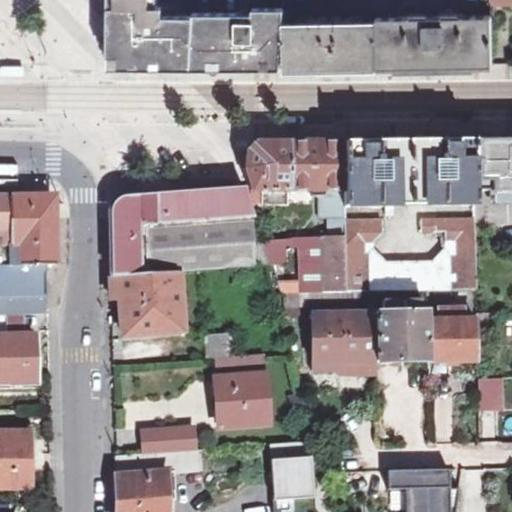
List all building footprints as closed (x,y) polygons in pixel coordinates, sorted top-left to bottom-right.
[(280,69),(282,24),(283,13),(192,9),(192,14),(163,13),(163,3),(158,3),(158,0),(107,0),(107,66),(253,68),(280,69)] [(379,21),(282,24),(284,69),(344,66),(492,63),(491,18),(379,21)] [(511,196),(511,139),(472,140),(473,190),(492,190),(493,197),(511,196)] [(474,225),(474,219),(421,219),(422,230),(443,230),(444,248),(433,261),(382,261),(372,251),(372,241),(380,233),(380,220),(344,220),(344,206),(383,206),(382,215),(391,215),(391,206),(473,204),(473,199),(473,190),(472,140),(257,144),(254,144),(252,146),(251,147),(250,149),(249,152),(249,153),(249,155),(254,165),(246,169),(251,184),(254,194),(261,198),(262,206),(285,206),(285,194),(289,195),(289,201),(309,201),(310,193),(318,193),(318,219),(330,219),(330,238),(299,239),(300,283),(279,284),(282,295),(290,295),(345,294),(373,293),(475,290),(474,248),(474,225)] [(19,181),(0,181),(0,189),(19,189),(19,181)] [(260,235),(254,235),(249,186),(142,195),(123,197),(120,197),(116,199),(114,201),(112,205),(111,206),(110,209),(110,212),(111,299),(121,299),(122,337),(182,333),(179,272),(267,266),(260,235)] [(0,266),(12,266),(11,197),(0,197),(0,266)] [(17,197),(11,197),(12,266),(0,266),(0,315),(12,315),(46,315),(45,265),(55,264),(54,204),(54,202),(53,200),(50,198),(49,197),(47,197),(17,197)] [(267,240),(272,263),(287,262),(286,239),(267,240)] [(373,306),(373,293),(345,294),(290,295),(289,308),(318,308),(318,310),(345,310),(345,307),(373,306)] [(427,313),(427,321),(441,321),(441,311),(441,302),(426,303),(427,313)] [(477,367),(476,321),(463,322),(462,312),(441,311),(441,321),(427,321),(427,313),(419,314),(419,303),(404,303),(404,314),(397,314),(396,303),(381,303),(381,314),(311,316),(312,369),(334,369),(334,361),(340,361),(339,373),(375,372),(375,361),(427,360),(428,369),(477,367)] [(476,314),(476,321),(485,322),(487,319),(487,314),(476,314)] [(12,315),(0,315),(0,379),(35,379),(35,334),(12,334),(12,315)] [(233,344),(205,345),(206,361),(212,361),(234,359),(233,344)] [(212,361),(213,379),(265,376),(264,357),(234,359),(212,361)] [(216,429),(268,426),(265,376),(213,379),(216,429)] [(478,379),(478,408),(495,408),(495,379),(478,379)] [(291,398),(297,417),(309,413),(302,394),(291,398)] [(192,452),(190,429),(139,433),(140,455),(192,452)] [(0,488),(32,488),(31,434),(0,434),(0,488)] [(273,511),(334,511),(313,444),(269,447),(273,511)] [(115,511),(165,511),(165,474),(196,472),(196,452),(192,452),(140,455),(115,457),(115,511)] [(347,490),(378,491),(378,472),(347,471),(347,490)] [(431,471),(387,472),(387,491),(404,491),(404,511),(454,511),(457,490),(449,491),(448,471),(431,471)]
